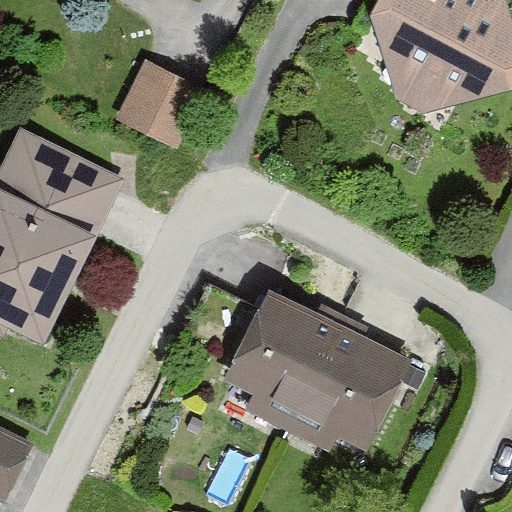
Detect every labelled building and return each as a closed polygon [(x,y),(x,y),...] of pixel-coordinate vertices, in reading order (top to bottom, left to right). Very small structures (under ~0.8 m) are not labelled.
[(511,27),(503,0),(368,0),(367,1),(407,128),(511,95),(511,27)] [(142,57),(120,116),(164,132),(186,74),(142,57)] [(123,180),(22,130),(0,172),(0,331),(38,351),(123,180)] [(228,391),(371,457),(416,363),(272,296),(228,391)] [(0,423),(0,495),(4,497),(33,440),(0,423)]
